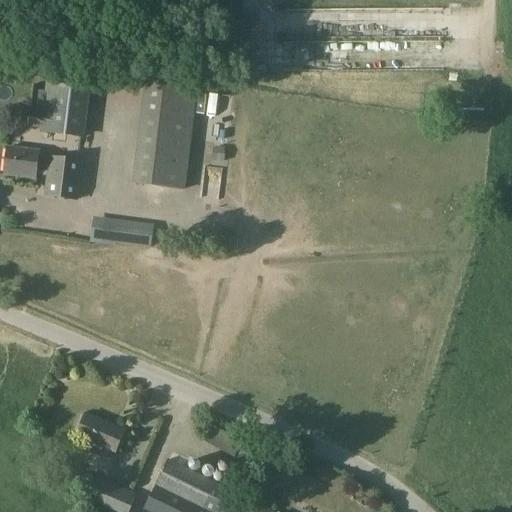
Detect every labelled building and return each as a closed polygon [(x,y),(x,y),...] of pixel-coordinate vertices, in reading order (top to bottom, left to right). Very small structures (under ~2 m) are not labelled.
[(49,72),(42,127),(41,133),(81,138),(89,78),(49,72)] [(129,98),(129,85),(109,85),(108,97),(129,98)] [(80,163),(37,158),(38,153),(6,150),(3,177),(35,181),(35,175),(46,176),(44,196),(76,199),(80,163)] [(185,158),(137,152),(133,183),(181,189),(185,158)] [(152,227),(110,222),(107,247),(111,248),(117,246),(149,251),(152,227)] [(84,418),(81,417),(76,415),(64,445),(77,450),(72,461),(98,472),(103,460),(110,464),(114,453),(122,434),(84,418)] [(246,445),(239,462),(255,469),(263,453),(246,445)] [(90,475),(73,476),(73,488),(90,487),(90,475)] [(86,505),(101,511),(129,511),(136,496),(97,480),(86,505)]
